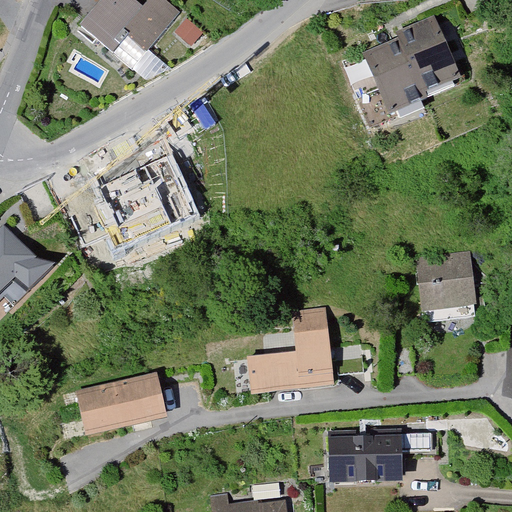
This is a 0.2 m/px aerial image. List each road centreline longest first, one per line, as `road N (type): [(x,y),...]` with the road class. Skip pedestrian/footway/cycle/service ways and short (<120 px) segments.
road 1 (residential): [(0,181),(206,80),(302,0)]
road 2 (motorway): [(104,511),(0,310)]
road 3 (residential): [(0,125),(44,0)]
